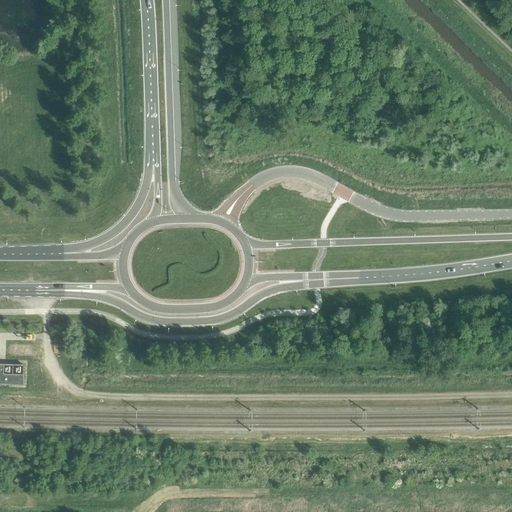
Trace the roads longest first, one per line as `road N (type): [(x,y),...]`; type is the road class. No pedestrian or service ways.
road 1 (track): [(511,394),(108,396),(63,379),(47,344)]
road 2 (unclassified): [(236,200),(263,177),(286,171),(399,216),(511,213)]
road 3 (trunk): [(511,236),(243,241)]
road 4 (trunk): [(72,287),(147,319),(205,321),(303,281)]
road 5 (motorway): [(194,219),(172,189),(165,0)]
road 6 (trunk): [(303,281),(511,261)]
road 7 (motorway): [(150,0),(156,164)]
road 8 (motorway): [(156,164),(125,221),(73,256)]
road 9 (trunk): [(132,292),(156,308),(201,308),(218,306),(243,284)]
